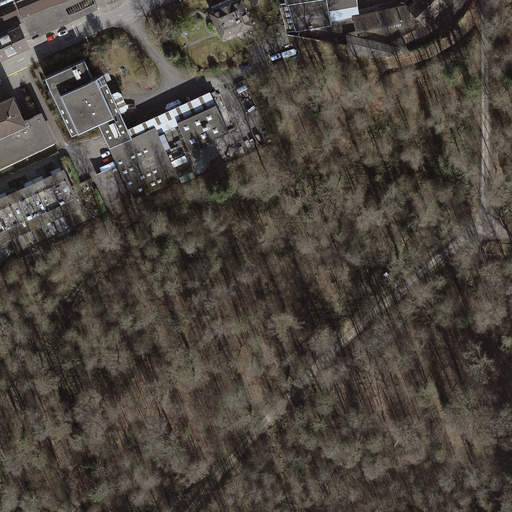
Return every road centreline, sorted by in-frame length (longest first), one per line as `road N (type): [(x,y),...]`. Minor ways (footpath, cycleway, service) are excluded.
road 1 (track): [(476,228),(303,380),(187,511)]
road 2 (track): [(487,0),(485,192),(476,228)]
road 3 (residential): [(157,0),(0,70)]
road 4 (track): [(485,1),(437,50),(374,65),(342,61)]
